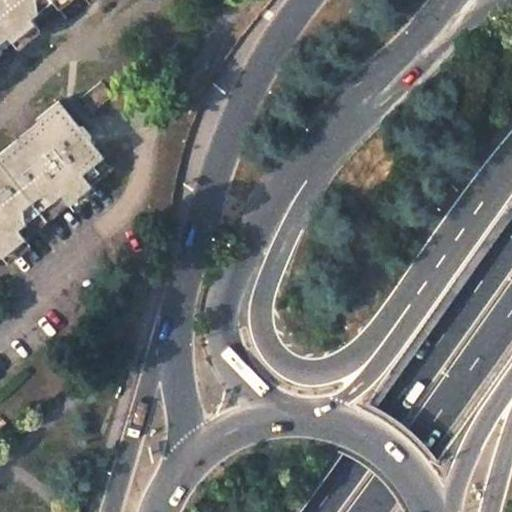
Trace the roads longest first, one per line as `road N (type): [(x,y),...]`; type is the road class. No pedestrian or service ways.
road 1 (primary): [(309,0),(239,110),(168,333)]
road 2 (trunk): [(511,242),(317,511)]
road 3 (trunk): [(376,352),(329,370),(296,370),(260,325),(260,295),(306,163)]
road 4 (primary): [(278,418),(231,363),(221,317),(233,274),(306,163)]
road 5 (trunk): [(370,511),(511,313)]
road 6 (trunk): [(511,164),(376,352)]
road 7 (primary): [(306,163),(461,0)]
road 8 (trunk): [(168,333),(111,511)]
road 9 (primary): [(432,511),(386,448),(317,417)]
road 10 (trunk): [(449,511),(473,441),(511,384)]
road 11 (primary): [(168,333),(186,430),(184,466)]
